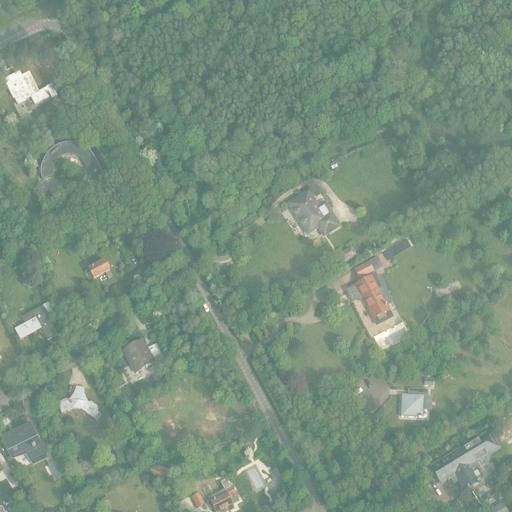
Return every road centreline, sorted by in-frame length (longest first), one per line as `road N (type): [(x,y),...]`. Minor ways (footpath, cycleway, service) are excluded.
road 1 (residential): [(317,505),(192,269)]
road 2 (residential): [(192,269),(77,49)]
road 3 (residential): [(192,269),(71,367),(0,409)]
road 4 (unknown): [(77,49),(192,0)]
